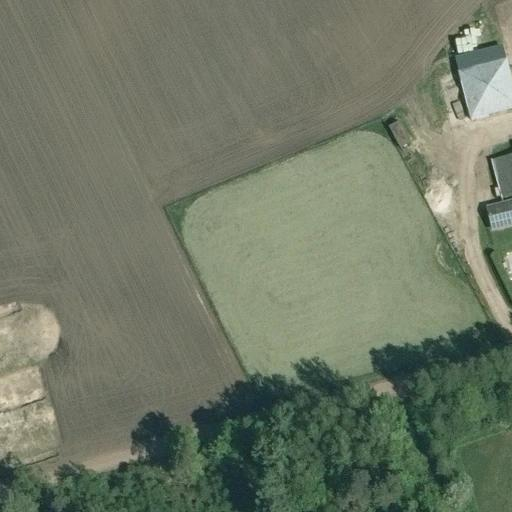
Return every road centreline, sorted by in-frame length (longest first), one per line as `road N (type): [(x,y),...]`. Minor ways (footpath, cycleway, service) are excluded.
road 1 (track): [(276,415),(0,489)]
road 2 (track): [(511,352),(276,415)]
